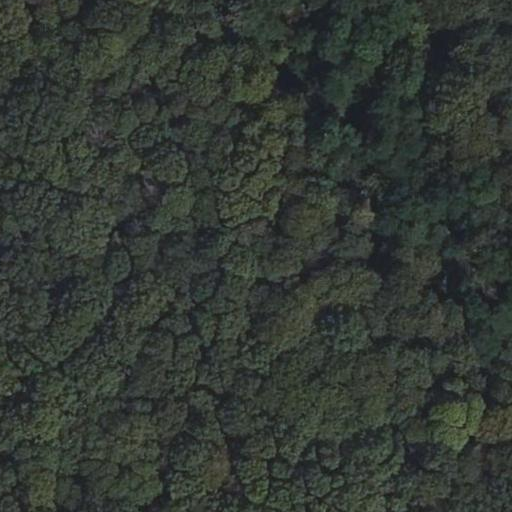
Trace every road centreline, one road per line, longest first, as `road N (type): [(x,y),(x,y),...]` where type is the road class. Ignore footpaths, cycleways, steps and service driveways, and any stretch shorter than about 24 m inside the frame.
road 1 (tertiary): [(511,341),(189,0)]
road 2 (track): [(231,511),(0,380)]
